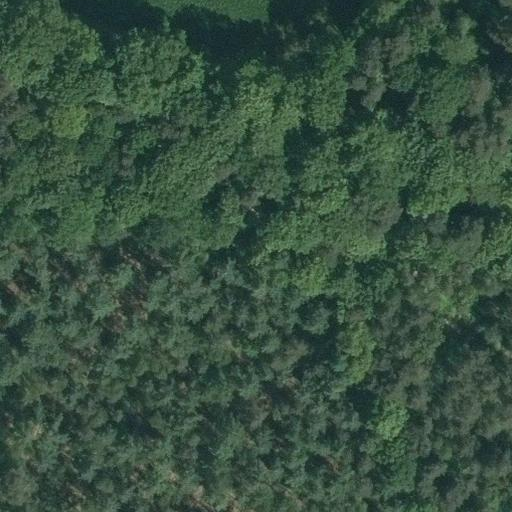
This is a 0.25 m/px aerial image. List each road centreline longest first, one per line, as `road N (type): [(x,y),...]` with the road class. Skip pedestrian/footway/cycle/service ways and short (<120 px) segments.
road 1 (track): [(511,173),(0,27)]
road 2 (track): [(411,0),(316,132)]
